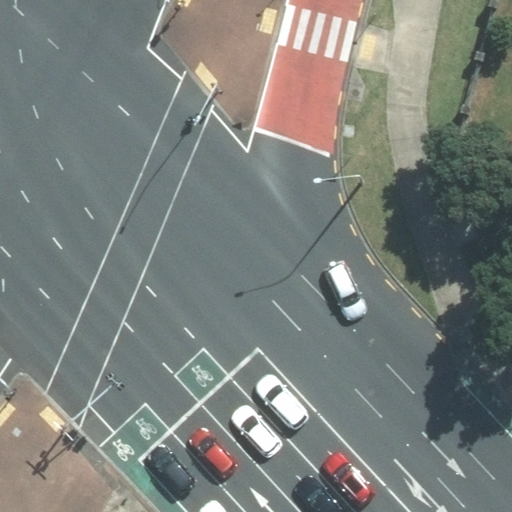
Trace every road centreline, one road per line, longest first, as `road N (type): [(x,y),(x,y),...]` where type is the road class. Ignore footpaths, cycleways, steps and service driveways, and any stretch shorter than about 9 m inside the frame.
road 1 (primary): [(324,0),(283,223),(289,353)]
road 2 (primary): [(289,353),(58,95)]
road 3 (primary): [(417,511),(289,353)]
road 4 (tertiary): [(58,95),(0,210)]
